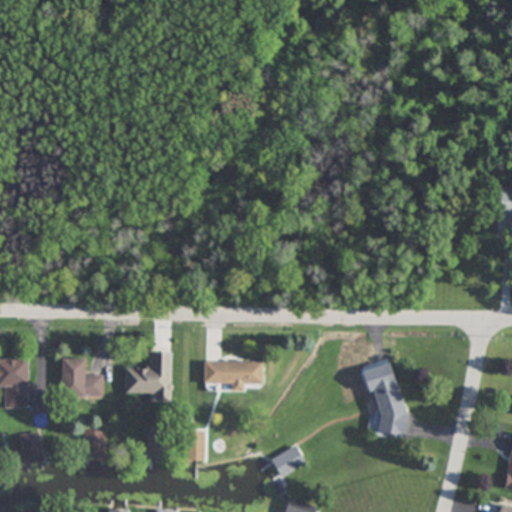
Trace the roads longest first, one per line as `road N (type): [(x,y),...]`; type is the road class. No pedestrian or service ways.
road 1 (residential): [(511,323),(0,319)]
road 2 (residential): [(450,511),(487,323)]
